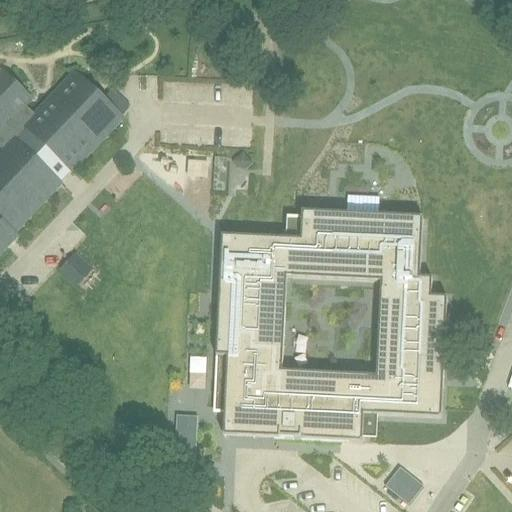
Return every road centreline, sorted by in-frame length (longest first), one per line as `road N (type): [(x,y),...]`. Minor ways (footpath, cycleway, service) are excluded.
road 1 (tertiary): [(160,511),(0,366)]
road 2 (residential): [(472,459),(511,344)]
